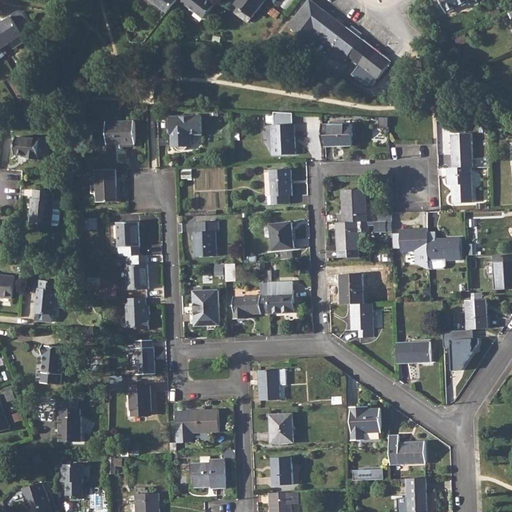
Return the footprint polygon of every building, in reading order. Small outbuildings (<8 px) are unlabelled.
[(153,0),(168,11),(176,0),(153,0)] [(211,0),(183,0),(205,17),(215,3),(211,0)] [(238,0),(237,3),(240,6),(252,16),(253,16),(265,0),(238,0)] [(308,0),(290,25),(300,33),(320,7),(312,0),(308,0)] [(477,1),(477,0),(441,0),(447,11),(471,1),(471,3),(477,1)] [(320,7),(300,33),(311,42),(316,35),(331,15),(320,7)] [(331,15),(316,35),(331,46),(346,27),(331,15)] [(12,16),(0,23),(0,46),(1,48),(2,49),(10,43),(14,48),(26,40),(23,35),(24,34),(12,16)] [(346,27),(331,46),(346,57),(348,55),(361,38),(346,27)] [(361,38),(348,55),(359,63),(365,56),(370,60),(378,51),(361,38)] [(359,63),(351,73),(364,83),(373,84),(390,61),(378,51),(370,60),(365,56),(359,63)] [(36,85),(27,87),(35,99),(36,85)] [(172,116),(173,125),(173,135),(173,146),(175,146),(180,150),(186,149),(190,145),(192,145),(192,133),(203,133),(202,116),(172,116)] [(135,120),(107,121),(108,143),(137,143),(135,120)] [(353,122),(323,123),(323,145),(353,144),(353,122)] [(295,123),(272,124),(274,154),(296,153),(295,123)] [(453,133),(454,166),(473,166),(474,166),(472,132),(453,133)] [(17,135),(15,153),(27,155),(27,158),(39,159),(39,154),(47,155),(48,139),(40,138),(41,137),(17,135)] [(454,166),(449,167),(450,184),(452,184),(453,202),(474,201),(473,166),(454,166)] [(117,168),(96,169),(98,201),(118,200),(117,168)] [(271,194),(268,195),(269,203),(290,203),(289,194),(292,194),(291,168),(270,169),(271,194)] [(32,197),(30,222),(57,225),(60,223),(61,211),(59,209),(53,208),(54,199),(53,199),(54,191),(34,188),(33,197),(32,197)] [(338,214),(338,222),(367,221),(365,188),(343,189),(344,214),(338,214)] [(197,231),(194,231),(195,255),(217,255),(216,230),(219,229),(218,220),(197,221),(197,231)] [(119,246),(119,255),(127,255),(140,254),(139,246),(140,245),(139,221),(117,222),(118,246),(119,246)] [(292,221),(271,224),(274,249),(295,247),(292,221)] [(338,222),(336,222),(338,249),(359,249),(359,231),(369,231),(369,221),(367,221),(338,222)] [(377,222),(377,231),(394,231),(394,221),(377,222)] [(428,231),(428,227),(401,229),(402,250),(429,249),(428,231)] [(437,231),(428,231),(429,249),(429,260),(462,259),(461,236),(437,237),(437,231)] [(511,253),(494,255),(496,289),(511,287),(511,253)] [(140,254),(127,255),(127,265),(128,289),(149,288),(148,264),(147,264),(147,254),(140,254)] [(217,263),(217,275),(227,275),(227,263),(217,263)] [(238,263),(228,263),(228,280),(238,280),(238,263)] [(0,295),(13,297),(15,276),(0,273),(0,295)] [(342,274),(343,304),(352,303),(365,303),(364,273),(342,274)] [(101,276),(85,277),(86,285),(101,284),(101,276)] [(39,287),(36,320),(53,321),(57,288),(60,289),(60,280),(41,279),(40,286),(39,287)] [(294,281),(269,282),(269,294),(270,311),(270,312),(295,311),(294,281)] [(270,311),(269,294),(269,282),(261,282),(262,295),(235,296),(236,318),(246,317),(246,313),(262,312),(262,311),(270,311)] [(220,289),(195,290),(196,324),(221,323),(220,289)] [(146,297),(127,298),(128,327),(137,327),(139,329),(149,328),(149,314),(150,314),(150,305),(147,305),(146,297)] [(471,298),(467,299),(469,329),(488,328),(487,298),(471,298)] [(365,303),(352,303),(353,329),(360,329),(360,337),(375,337),(373,303),(365,303)] [(473,330),(446,329),(445,348),(454,349),(453,369),(472,370),(473,330)] [(153,340),(137,340),(137,348),(136,348),(138,373),(156,372),(155,347),(153,347),(153,340)] [(432,341),(398,342),(399,363),(432,361),(432,341)] [(45,353),(42,382),(61,384),(65,346),(44,344),(43,353),(45,353)] [(287,369),(260,369),(261,399),(281,399),(281,384),(287,384),(287,369)] [(150,384),(131,385),(133,415),(152,414),(150,384)] [(0,398),(0,430),(10,427),(0,398)] [(364,406),(352,406),(353,439),(365,439),(365,432),(382,432),(381,408),(364,408),(364,406)] [(78,408),(63,408),(61,408),(60,415),(59,441),(82,441),(82,416),(81,416),(81,408),(78,408)] [(219,409),(192,410),(192,432),(220,431),(219,409)] [(293,413),(272,414),(273,442),(294,441),(293,413)] [(400,434),(390,435),(391,463),(427,462),(426,441),(401,441),(400,434)] [(193,464),(194,483),(212,483),(213,487),(226,486),(226,459),(211,459),(211,456),(201,456),(201,463),(193,464)] [(292,456),(273,456),(274,484),(293,483),(292,456)] [(83,464),(62,464),(62,475),(64,475),(64,481),(67,481),(67,495),(83,495),(83,464)] [(377,479),(377,468),(358,469),(358,480),(377,479)] [(427,477),(408,478),(409,511),(424,511),(428,511),(427,477)] [(43,482),(23,489),(30,511),(54,511),(47,490),(46,490),(43,482)] [(292,491),(269,492),(269,511),(292,511),(292,504),(300,503),(300,493),(292,493),(292,491)] [(159,511),(159,493),(136,493),(136,511),(159,511)]
